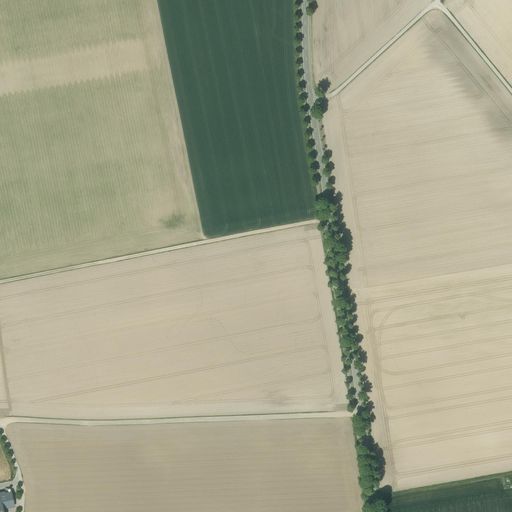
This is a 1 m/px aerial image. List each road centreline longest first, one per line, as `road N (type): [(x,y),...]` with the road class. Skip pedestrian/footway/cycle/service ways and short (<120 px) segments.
road 1 (tertiary): [(375,511),(310,100)]
road 2 (track): [(0,420),(112,424),(360,413)]
road 3 (track): [(0,282),(329,218)]
road 4 (unclassified): [(436,1),(331,96),(310,100)]
road 5 (track): [(373,494),(511,472)]
